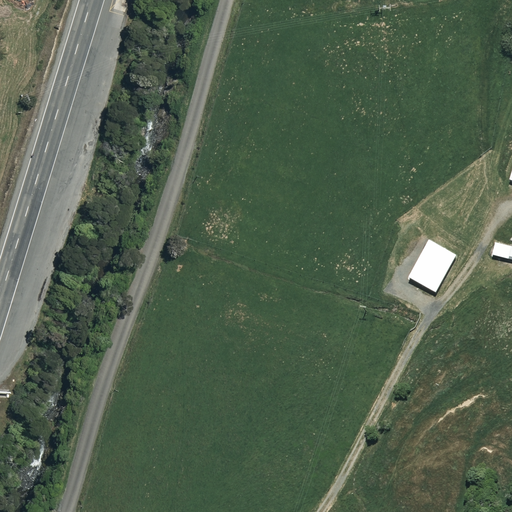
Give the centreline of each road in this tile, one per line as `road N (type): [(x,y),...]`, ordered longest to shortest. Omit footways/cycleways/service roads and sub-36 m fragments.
road 1 (unclassified): [(63,511),(229,0)]
road 2 (trunk): [(72,0),(0,238)]
